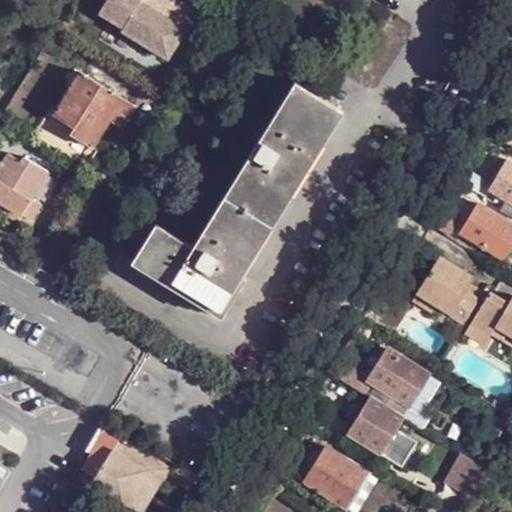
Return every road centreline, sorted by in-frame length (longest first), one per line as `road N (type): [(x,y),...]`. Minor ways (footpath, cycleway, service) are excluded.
road 1 (residential): [(211,511),(511,31)]
road 2 (residential): [(121,352),(0,285)]
